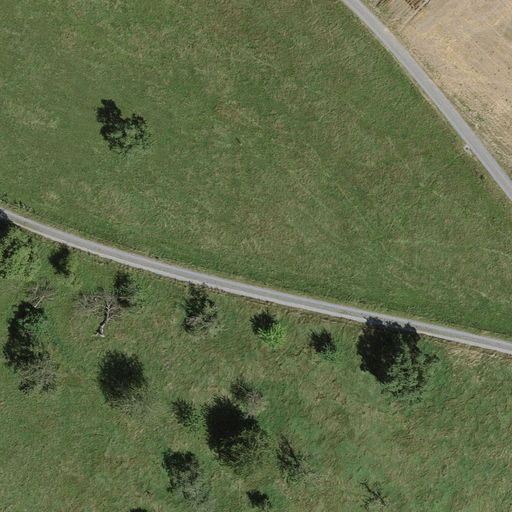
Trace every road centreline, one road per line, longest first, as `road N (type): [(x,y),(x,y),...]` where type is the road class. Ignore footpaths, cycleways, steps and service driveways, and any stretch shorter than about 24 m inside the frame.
road 1 (track): [(0,213),(168,274),(511,351)]
road 2 (track): [(345,0),(511,187)]
